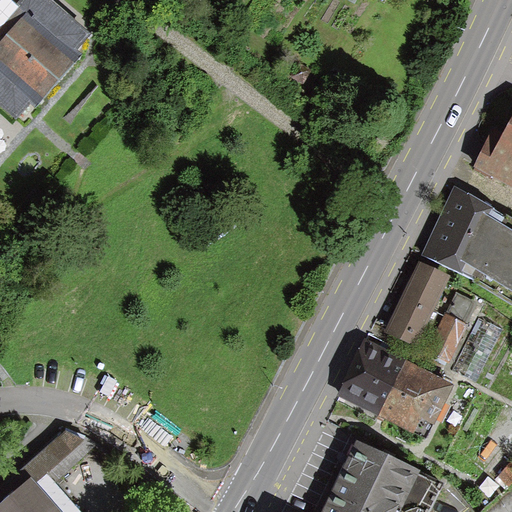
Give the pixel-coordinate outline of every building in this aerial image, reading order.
[(0,115),(16,129),(89,44),(37,0),(21,0),(12,11),(0,25),(0,115)] [(0,25),(12,11),(0,1),(0,25)] [(511,185),(511,104),(476,164),(511,185)] [(469,277),(494,230),(498,223),(466,207),(437,261),(469,277)] [(511,300),(511,239),(494,230),(469,277),(511,300)] [(449,280),(422,267),(389,335),(416,348),(449,280)] [(429,354),(449,363),(466,328),(446,318),(429,354)] [(488,319),(469,364),(488,372),(508,328),(488,319)] [(348,406),(446,451),(472,395),(375,350),(348,406)] [(85,439),(65,431),(0,488),(0,503),(32,476),(37,482),(85,439)] [(401,511),(420,475),(358,444),(323,511),(401,511)] [(62,511),(37,482),(32,476),(0,503),(0,511),(62,511)]
